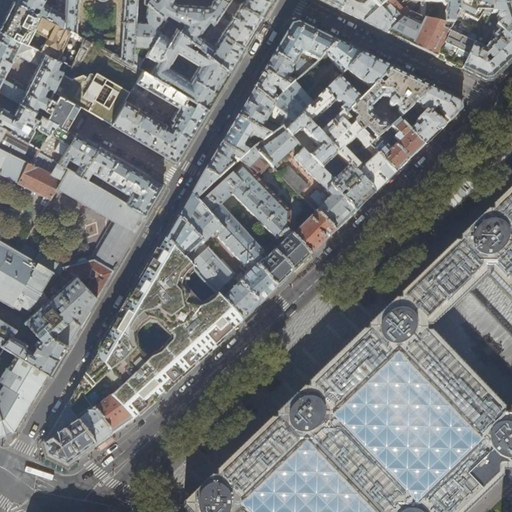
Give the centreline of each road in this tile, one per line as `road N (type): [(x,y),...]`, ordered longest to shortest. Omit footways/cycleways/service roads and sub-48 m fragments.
road 1 (tertiary): [(495,104),(143,444)]
road 2 (residential): [(182,179),(13,472)]
road 3 (residential): [(287,1),(495,104)]
road 4 (residential): [(287,1),(182,179)]
